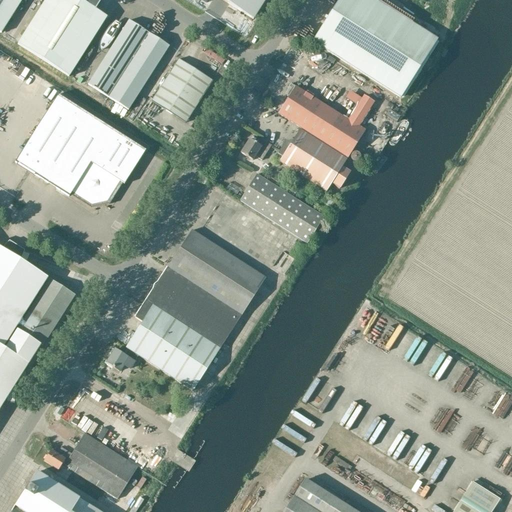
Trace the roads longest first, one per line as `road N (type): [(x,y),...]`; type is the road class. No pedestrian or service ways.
road 1 (unclassified): [(0,469),(258,66)]
road 2 (residential): [(258,66),(155,0)]
